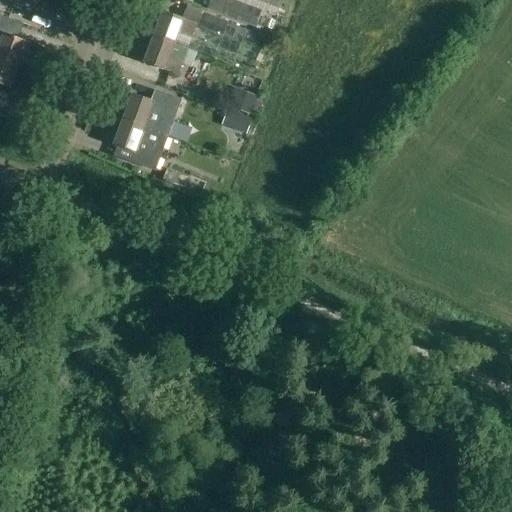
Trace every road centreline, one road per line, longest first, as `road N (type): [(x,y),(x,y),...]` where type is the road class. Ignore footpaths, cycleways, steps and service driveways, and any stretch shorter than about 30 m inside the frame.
road 1 (track): [(215,263),(511,391)]
road 2 (unclassified): [(0,410),(45,191)]
road 3 (unclassified): [(45,191),(66,99),(103,0)]
road 4 (track): [(45,191),(177,247)]
